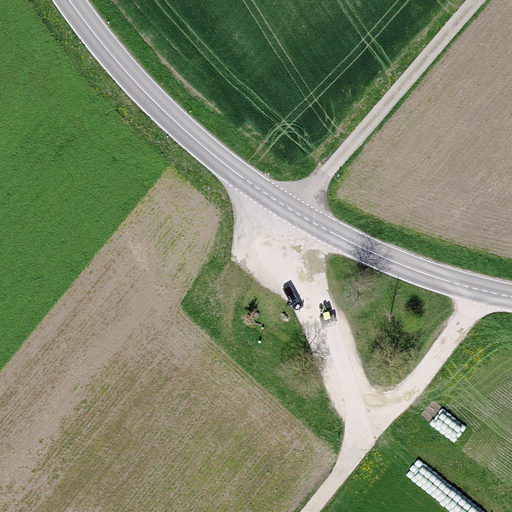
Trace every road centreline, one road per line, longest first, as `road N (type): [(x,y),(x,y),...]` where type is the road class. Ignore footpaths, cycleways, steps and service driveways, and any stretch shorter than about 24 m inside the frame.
road 1 (tertiary): [(69,0),(174,121),(294,211)]
road 2 (unclassified): [(294,211),(478,0)]
road 3 (track): [(371,437),(310,296),(294,211)]
road 4 (tertiary): [(294,211),(392,261),(511,296)]
road 5 (track): [(371,437),(486,291)]
